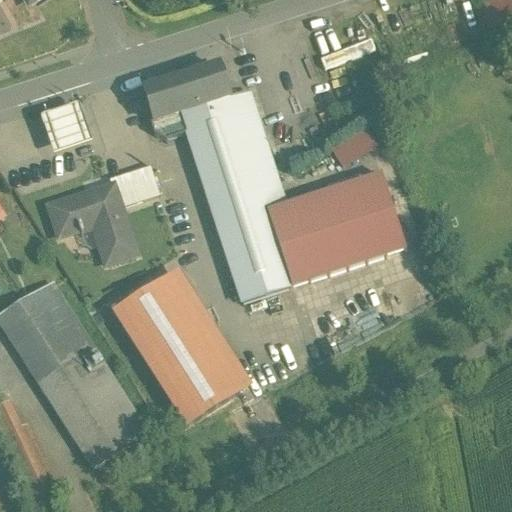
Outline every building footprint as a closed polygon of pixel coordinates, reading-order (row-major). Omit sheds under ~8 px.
[(41,0),(23,0),(29,8),(41,0)] [(420,0),(405,0),(370,11),(380,42),(416,30),(429,26),(420,0)] [(511,21),(505,2),(490,7),(497,27),(511,22),(511,21)] [(511,22),(497,27),(500,36),(511,32),(511,22)] [(416,30),(382,41),(389,61),(418,52),(413,32),(416,31),(416,30)] [(449,38),(423,46),(426,57),(452,50),(449,38)] [(278,42),(240,55),(250,86),(259,83),(264,100),(274,98),(275,97),(289,93),(283,75),(288,73),(278,42)] [(220,71),(145,95),(155,127),(182,118),(213,214),(260,198),(220,71)] [(264,100),(247,106),(257,138),(285,128),(275,97),(274,98),(264,100)] [(151,172),(125,180),(133,202),(143,199),(144,205),(161,200),(151,172)] [(113,192),(50,212),(60,243),(81,236),(82,241),(84,240),(83,236),(98,231),(105,252),(101,254),(106,271),(137,261),(122,213),(144,205),(143,199),(133,202),(125,180),(111,185),(113,192)] [(382,180),(267,217),(291,293),(407,256),(382,180)] [(260,198),(213,214),(243,309),(291,293),(267,217),(260,198)] [(251,392),(178,278),(114,319),(187,433),(251,392)] [(105,371),(53,289),(0,322),(0,326),(50,405),(105,371)] [(105,371),(50,405),(94,472),(148,438),(105,371)] [(32,511),(58,500),(26,431),(22,433),(10,407),(0,411),(0,447),(30,511),(32,511)]
